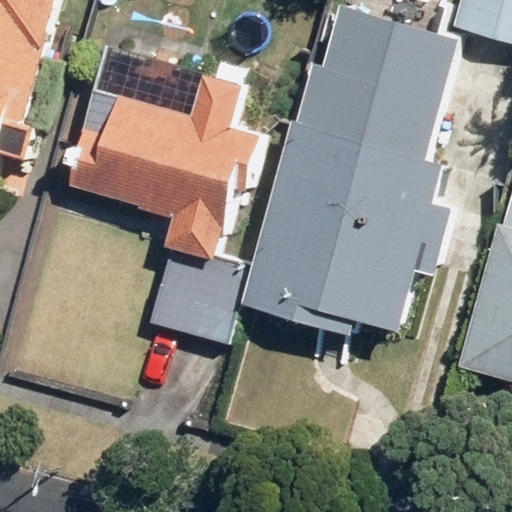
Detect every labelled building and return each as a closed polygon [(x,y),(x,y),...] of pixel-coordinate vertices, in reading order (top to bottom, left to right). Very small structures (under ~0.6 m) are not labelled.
[(0,0),(0,198),(52,0),(0,0)] [(350,0),(336,53),(323,50),(253,311),(363,340),(367,325),(409,337),(425,277),(445,283),(465,208),(445,203),(459,152),(440,147),(472,28),(365,0),(350,0)] [(511,0),(471,0),(467,18),(511,29),(511,0)] [(252,88),(111,51),(74,191),(181,219),(173,248),(223,261),(231,231),(236,233),(247,190),(257,192),(270,141),(240,133),(252,88)] [(511,217),(509,230),(504,229),(466,372),(511,384),(511,217)] [(256,273),(180,253),(160,330),(235,349),(256,273)]
